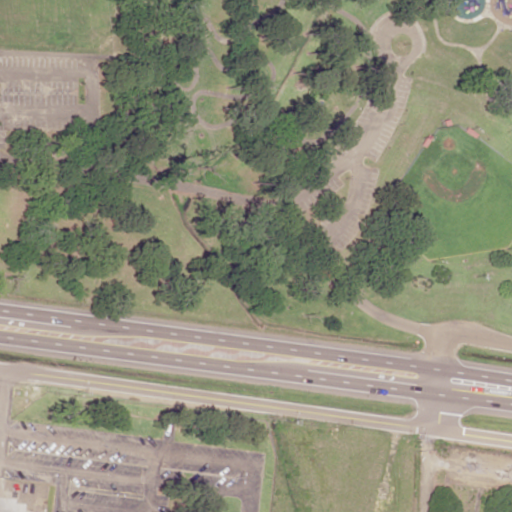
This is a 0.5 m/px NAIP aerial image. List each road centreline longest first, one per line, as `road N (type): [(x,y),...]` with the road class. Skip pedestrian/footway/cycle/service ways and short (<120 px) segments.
road 1 (primary): [(511,381),(0,312)]
road 2 (primary): [(0,338),(511,403)]
road 3 (residential): [(433,430),(0,372)]
